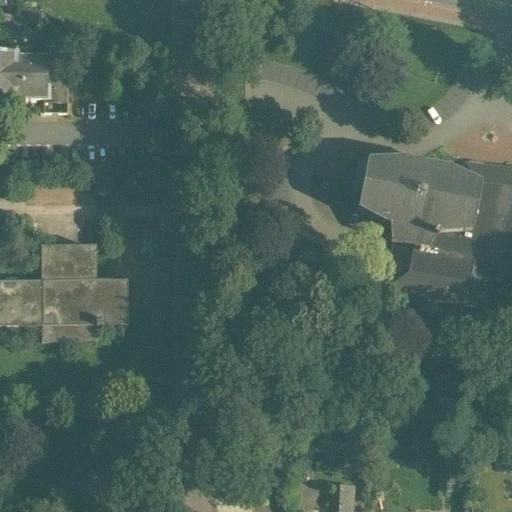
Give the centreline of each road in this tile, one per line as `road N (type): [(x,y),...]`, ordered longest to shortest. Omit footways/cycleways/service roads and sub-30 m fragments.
road 1 (residential): [(199,511),(186,427),(192,0)]
road 2 (unknown): [(322,113),(317,211),(328,226),(356,237)]
